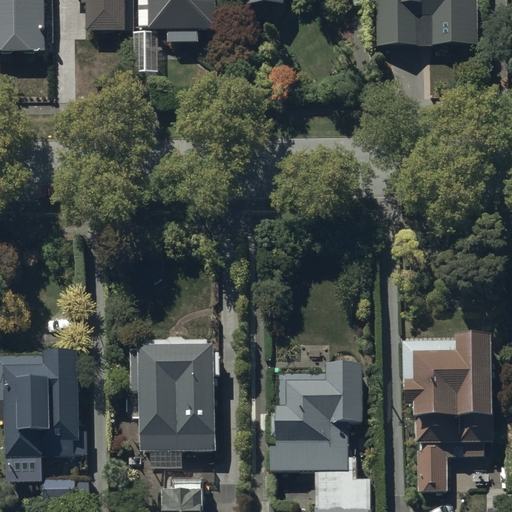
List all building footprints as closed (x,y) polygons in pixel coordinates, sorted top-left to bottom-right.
[(0,0),(0,55),(46,55),(45,0),(0,0)] [(127,34),(127,25),(135,25),(135,8),(131,8),(131,1),(126,1),(126,0),(83,0),(83,6),(87,6),(87,34),(127,34)] [(150,34),(168,34),(168,47),(200,47),(200,34),(218,34),(217,0),(139,0),(140,32),(150,32),(150,34)] [(249,0),(249,9),(285,8),(285,0),(249,0)] [(386,0),(387,7),(383,7),(383,54),(482,53),(481,7),(470,7),(470,0),(386,0)] [(155,40),(134,40),(134,72),(155,72),(155,40)] [(208,344),(187,344),(187,349),(186,347),(186,346),(185,345),(184,344),(183,344),(183,343),(182,343),(181,342),(180,342),(179,341),(178,341),(177,341),(176,341),(175,341),(174,341),(173,341),(173,342),(172,342),(171,342),(170,342),(169,343),(168,344),(167,344),(167,345),(166,345),(166,346),(165,347),(165,348),(164,349),(164,344),(147,344),(147,349),(141,349),(141,354),(132,354),(132,395),(141,395),(141,456),(152,456),(152,472),(184,472),(184,455),(217,455),(216,380),(221,380),(221,357),(216,357),(216,349),(208,349),(208,344)] [(417,447),(420,447),(420,495),(450,495),(449,459),(485,459),(485,446),(495,446),(494,343),(460,343),(460,347),(406,348),(406,392),(408,392),(408,412),(418,412),(417,447)] [(80,434),(80,355),(45,356),(45,360),(0,360),(0,407),(1,407),(1,426),(7,426),(8,462),(42,462),(42,460),(76,460),(76,458),(89,457),(88,434),(80,434)] [(364,426),(364,368),(328,368),(328,377),(282,377),(282,411),(279,411),(279,451),(272,451),(272,474),(349,474),(349,436),(339,436),(339,426),(364,426)] [(372,511),(372,482),(355,483),(354,477),(316,477),(316,511),(372,511)] [(204,511),(204,494),(201,494),(201,482),(173,483),(173,496),(167,496),(167,511),(164,511),(204,511)] [(90,483),(45,483),(45,504),(77,504),(77,509),(90,509),(90,483)]
